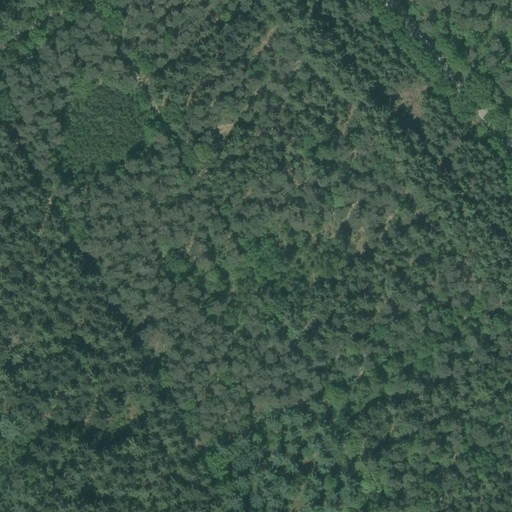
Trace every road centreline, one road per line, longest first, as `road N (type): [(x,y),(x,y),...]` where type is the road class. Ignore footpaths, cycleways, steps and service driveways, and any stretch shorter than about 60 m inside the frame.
road 1 (track): [(109,0),(331,380)]
road 2 (track): [(0,89),(205,439)]
road 3 (unclassified): [(511,147),(388,0)]
road 4 (track): [(73,511),(0,374)]
road 5 (track): [(205,439),(331,380)]
